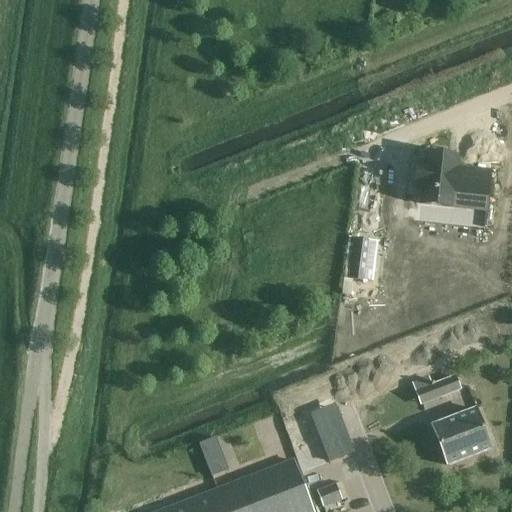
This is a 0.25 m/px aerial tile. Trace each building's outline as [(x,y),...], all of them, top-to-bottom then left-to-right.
[(416,164),(414,190),(422,191),(420,205),(452,209),(454,194),(487,198),(490,172),(447,167),(448,156),(426,153),(425,165),(416,164)] [(353,238),(348,279),(362,280),(368,240),(353,238)] [(458,392),(453,380),(431,388),(436,401),(458,392)] [(474,412),(432,428),(446,467),(489,451),(474,412)] [(344,436),(321,445),(328,462),(351,453),(344,436)] [(309,511),(291,464),(289,464),(165,511),(309,511)] [(334,483),(316,491),(323,507),(341,500),(334,483)]
